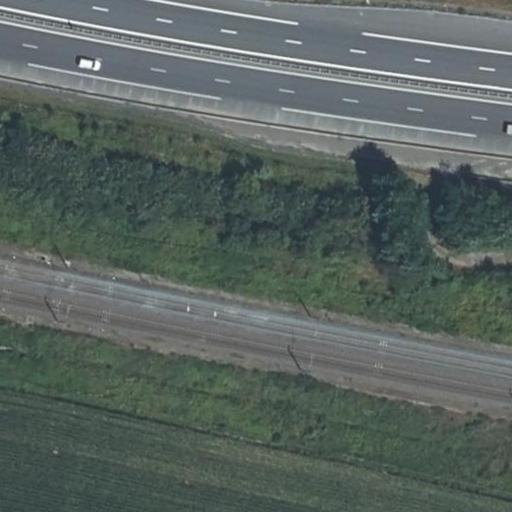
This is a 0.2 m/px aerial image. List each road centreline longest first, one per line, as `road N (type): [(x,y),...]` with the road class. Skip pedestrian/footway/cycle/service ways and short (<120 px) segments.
road 1 (motorway): [(0,42),(511,122)]
road 2 (motorway): [(511,71),(57,0)]
